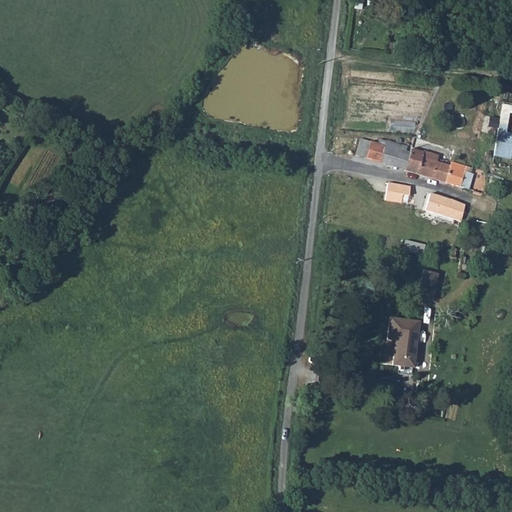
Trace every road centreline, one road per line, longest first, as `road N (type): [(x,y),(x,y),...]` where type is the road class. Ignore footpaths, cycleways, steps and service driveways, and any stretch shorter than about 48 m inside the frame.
road 1 (track): [(320,158),(173,135),(148,139),(128,149),(74,223),(0,290)]
road 2 (unclassified): [(281,511),(319,162)]
road 3 (unclassified): [(319,162),(336,0)]
road 4 (residential): [(319,162),(477,200)]
